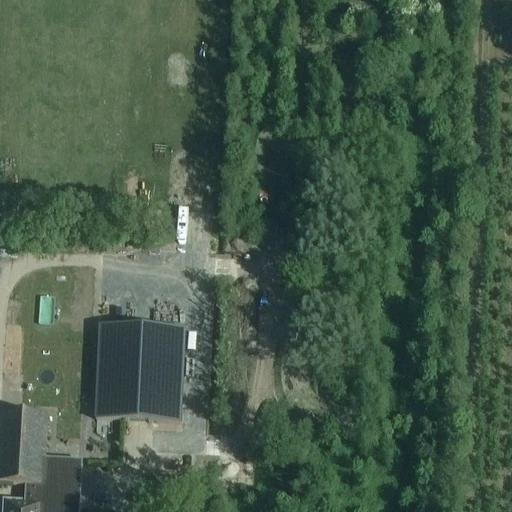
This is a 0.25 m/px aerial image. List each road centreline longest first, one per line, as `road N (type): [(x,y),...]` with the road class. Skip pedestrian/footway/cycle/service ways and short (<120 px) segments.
road 1 (track): [(488,0),(464,511)]
road 2 (track): [(276,0),(265,143),(266,371),(231,439),(192,444)]
road 3 (track): [(265,143),(325,144),(340,132),(352,68),(379,29),(365,0)]
